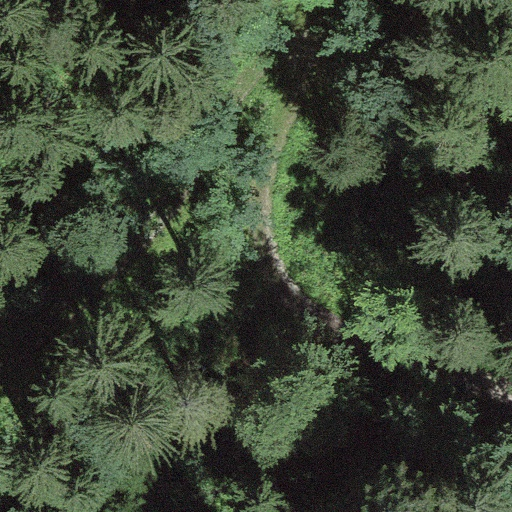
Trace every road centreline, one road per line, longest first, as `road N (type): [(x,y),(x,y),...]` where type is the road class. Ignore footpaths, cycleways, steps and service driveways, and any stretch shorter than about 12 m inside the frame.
road 1 (track): [(316,0),(259,210),(266,257),(287,296),(396,358),(511,391)]
road 2 (track): [(0,363),(138,245),(179,197),(235,84),(298,0)]
